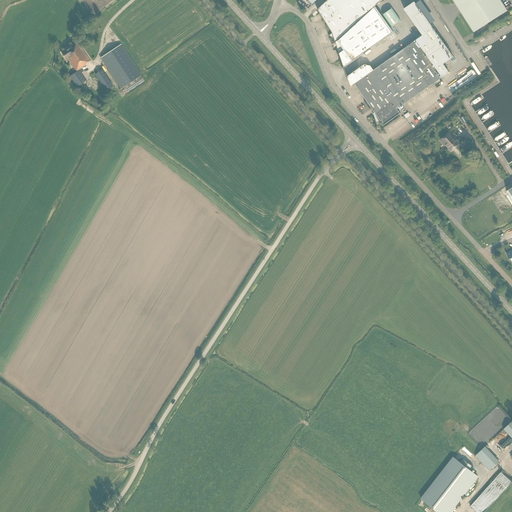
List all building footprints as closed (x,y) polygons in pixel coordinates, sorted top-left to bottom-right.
[(328,0),(318,10),(317,9),(332,33),(329,36),(333,35),(344,67),(393,32),(375,6),(381,0),(328,0)] [(452,0),(474,33),(507,11),(500,0),(452,0)] [(420,1),(416,4),(418,8),(424,16),(429,13),(420,1)] [(400,113),(397,109),(449,72),(443,64),(453,57),(424,16),(418,8),(415,10),(408,15),(422,36),(373,70),(370,66),(364,65),(347,77),(350,87),(351,87),(354,84),(374,113),(373,113),(377,124),(377,123),(382,120),(384,125),(383,126),(401,113),(400,113)] [(392,8),(383,15),(391,27),(400,21),(392,8)] [(90,61),(77,42),(61,53),(65,60),(67,58),(77,72),(70,76),(77,86),(86,81),(81,73),(83,71),(81,68),(86,65),(85,64),(90,61)] [(121,89),(141,75),(121,44),(100,58),(121,89)] [(106,90),(113,86),(102,69),(95,74),(106,90)] [(450,136),(448,134),(441,140),(448,148),(449,148),(451,151),(458,145),(455,142),(456,141),(451,136),(450,136)] [(511,421),(503,430),(511,439),(511,421)] [(489,470),(498,462),(484,447),(475,455),(489,470)] [(421,498),(437,511),(449,511),(477,476),(471,471),(474,468),(464,459),(461,463),(453,457),(421,498)]
